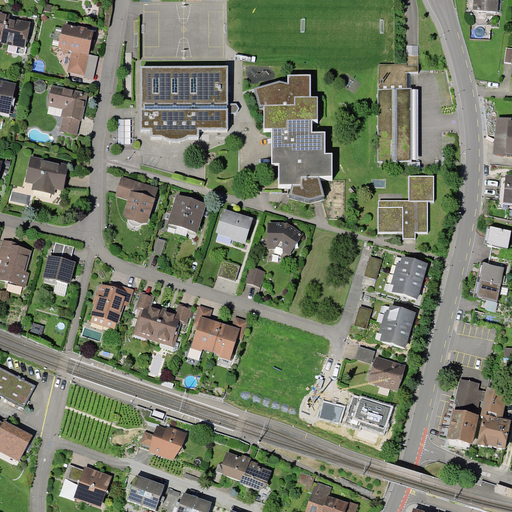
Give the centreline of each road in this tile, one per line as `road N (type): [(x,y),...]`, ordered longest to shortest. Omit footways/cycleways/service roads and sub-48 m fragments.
road 1 (tertiary): [(441,0),(472,120),(473,187),(415,445)]
road 2 (residential): [(97,235),(111,263),(340,336)]
road 3 (residential): [(118,0),(99,135),(97,235)]
road 4 (residential): [(48,439),(252,511)]
